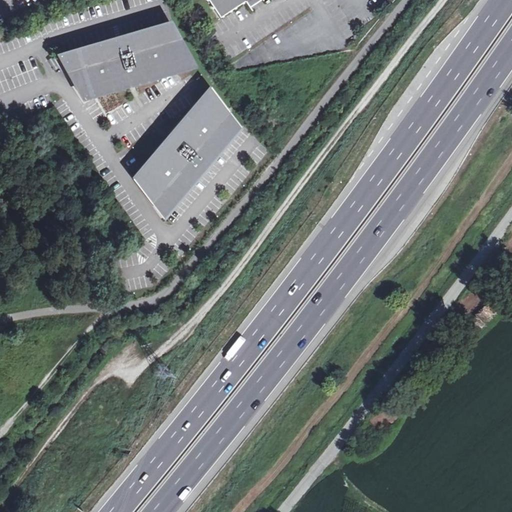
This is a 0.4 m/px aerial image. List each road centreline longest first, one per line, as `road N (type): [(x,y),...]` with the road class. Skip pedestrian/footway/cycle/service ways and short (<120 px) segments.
road 1 (track): [(0,505),(100,375),(141,365),(229,280),(442,0)]
road 2 (motorway): [(505,0),(270,321),(115,511)]
road 3 (motorway): [(158,511),(511,47)]
road 4 (unclassified): [(511,210),(282,511)]
